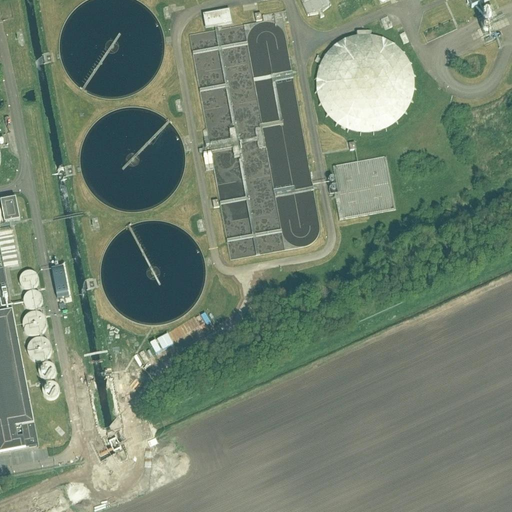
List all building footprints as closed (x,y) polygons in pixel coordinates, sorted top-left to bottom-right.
[(299,0),(307,17),(318,16),(320,20),(324,18),(322,14),(331,7),(327,0),(299,0)] [(465,0),(471,10),(493,0),(465,0)] [(228,12),(202,17),(205,30),(208,30),(230,26),(231,26),(228,12)] [(385,32),(392,29),(387,19),(380,22),(385,32)] [(480,39),(495,32),(492,27),(478,33),(480,39)] [(403,46),(408,44),(404,35),(399,37),(403,46)] [(413,92),(414,87),(413,82),(413,77),(412,72),(410,68),(408,63),(405,59),(403,56),(398,51),(395,48),(390,45),(384,42),(381,40),(374,39),(370,38),(363,38),(355,39),(351,40),(346,42),(341,44),(337,47),(331,51),(328,54),(323,61),(321,65),(318,71),(316,78),(316,83),(316,88),(316,93),(317,99),(318,103),(320,108),(325,115),(327,118),(331,123),(335,125),(339,129),(346,132),(349,133),(355,135),(360,136),(366,136),(374,135),(379,134),(384,132),(391,128),(396,125),(399,121),(403,118),(405,115),(408,111),(410,105),(413,97),(413,92)] [(206,153),(209,165),(217,163),(214,151),(206,153)] [(334,195),(339,222),(395,212),(386,159),(333,169),(338,195),(334,195)] [(5,225),(20,222),(16,200),(0,203),(5,225)] [(0,454),(37,447),(38,447),(4,269),(18,266),(10,225),(0,226),(0,454)] [(39,284),(39,283),(39,282),(38,281),(38,280),(38,279),(37,278),(36,277),(36,276),(35,276),(35,275),(34,275),(33,274),(32,274),(31,274),(30,274),(29,273),(28,274),(27,274),(26,274),(25,274),(24,275),(23,276),(22,276),(22,277),(21,278),(20,279),(20,280),(20,281),(20,282),(20,283),(20,284),(20,285),(20,286),(20,287),(21,288),(22,289),(22,290),(23,290),(24,291),(25,292),(26,292),(27,292),(28,292),(29,292),(30,292),(31,292),(32,292),(33,292),(34,291),(35,291),(35,290),(36,290),(36,289),(37,288),(38,287),(38,286),(38,285),(39,284)] [(24,302),(24,303),(24,304),(24,305),(24,306),(25,307),(25,308),(26,309),(26,310),(27,310),(28,311),(29,312),(30,312),(31,312),(32,312),(33,312),(34,312),(35,312),(36,312),(37,312),(38,311),(39,310),(40,310),(40,309),(41,308),(42,307),(42,306),(42,305),(42,304),(42,303),(42,302),(42,301),(42,300),(42,299),(41,298),(40,297),(40,296),(39,296),(38,295),(37,294),(36,294),(35,294),(34,294),(33,294),(32,294),(31,294),(30,294),(29,294),(28,295),(27,296),(26,296),(26,297),(25,298),(24,299),(24,300),(24,301),(24,302)] [(32,337),(33,337),(34,337),(35,337),(37,337),(38,337),(39,337),(40,336),(41,335),(42,335),(43,334),(44,333),(44,332),(45,331),(45,330),(46,330),(46,329),(46,327),(47,326),(47,325),(47,324),(46,323),(46,322),(46,321),(45,320),(45,319),(44,318),(43,317),(42,316),(41,315),(40,315),(40,314),(39,314),(38,314),(37,313),(35,313),(34,313),(33,313),(32,313),(31,314),(30,314),(29,314),(28,315),(27,315),(27,316),(26,317),(25,318),(24,318),(24,319),(23,320),(23,321),(23,322),(22,323),(22,324),(22,325),(22,326),(22,327),(23,329),(23,330),(23,331),(24,331),(24,332),(25,333),(26,334),(27,335),(28,336),(29,336),(30,337),(31,337),(32,337)] [(27,350),(27,351),(27,352),(27,353),(28,354),(28,355),(28,356),(29,357),(29,358),(30,359),(31,360),(32,360),(32,361),(33,362),(34,362),(35,363),(36,363),(37,363),(38,363),(39,363),(40,363),(41,363),(43,363),(44,363),(45,362),(46,361),(47,360),(48,360),(49,359),(49,358),(50,357),(50,356),(51,355),(51,354),(51,353),(51,352),(52,351),(51,350),(51,349),(51,348),(51,347),(50,346),(50,345),(49,344),(49,343),(48,343),(47,342),(46,341),(45,341),(45,340),(44,340),(43,339),(42,339),(40,339),(39,339),(38,339),(37,339),(36,339),(35,340),(34,340),(33,341),(32,341),(32,342),(31,343),(30,343),(29,344),(29,345),(28,346),(28,347),(28,348),(27,349),(27,350)] [(45,382),(46,382),(47,382),(48,382),(49,382),(50,382),(51,382),(51,381),(52,381),(53,380),(54,379),(55,378),(55,377),(56,376),(56,375),(56,374),(56,373),(56,372),(56,371),(55,370),(55,369),(54,368),(53,367),(52,366),(51,366),(51,365),(50,365),(49,365),(48,365),(47,365),(46,365),(45,365),(44,365),(43,365),(42,366),(41,367),(40,368),(39,369),(39,370),(38,371),(38,372),(38,373),(38,374),(38,375),(38,376),(39,377),(39,378),(40,379),(41,380),(42,381),(43,382),(44,382),(45,382)] [(42,392),(42,393),(42,394),(42,395),(43,396),(43,397),(43,398),(44,398),(44,399),(45,399),(45,400),(46,400),(46,401),(47,401),(48,401),(49,402),(50,402),(51,402),(52,402),(53,402),(54,401),(55,401),(56,400),(57,399),(58,399),(58,398),(59,397),(59,396),(59,395),(60,394),(60,393),(60,392),(59,392),(59,391),(59,390),(59,389),(58,389),(58,388),(57,387),(56,386),(55,386),(55,385),(54,385),(53,385),(52,385),(52,384),(51,384),(50,384),(49,385),(48,385),(47,385),(46,386),(45,386),(45,387),(44,388),(43,389),(43,390),(42,391),(42,392)]
